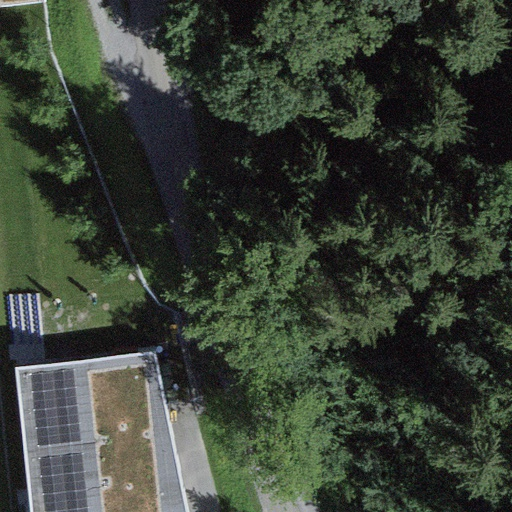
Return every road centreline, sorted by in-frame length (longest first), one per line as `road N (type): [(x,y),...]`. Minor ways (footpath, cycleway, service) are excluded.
road 1 (residential): [(163,0),(177,124),(296,511)]
road 2 (track): [(177,124),(112,29),(107,0)]
